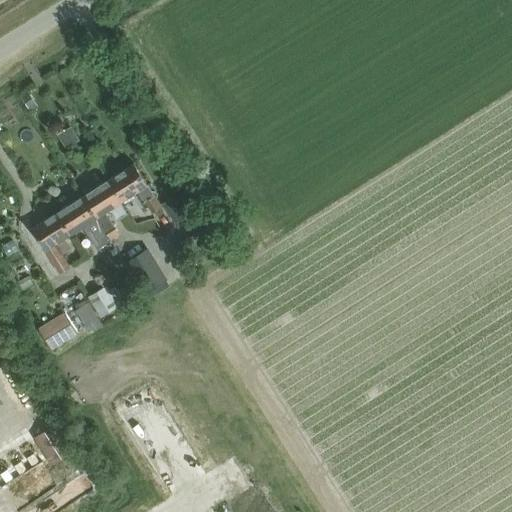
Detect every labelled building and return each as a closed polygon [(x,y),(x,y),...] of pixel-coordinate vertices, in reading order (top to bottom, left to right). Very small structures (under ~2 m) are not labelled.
[(109,179),(122,201),(138,191),(146,203),(153,213),(162,207),(134,163),(109,179)] [(106,211),(122,201),(109,179),(83,195),(111,239),(120,233),(106,211)] [(96,248),(111,239),(83,195),(58,211),(71,233),(82,226),(96,248)] [(188,212),(199,230),(216,219),(206,202),(188,212)] [(60,240),(71,233),(58,211),(35,225),(63,269),(72,264),(64,252),(66,251),(60,240)] [(164,273),(155,258),(148,248),(126,262),(142,287),(164,273)] [(106,285),(87,296),(100,317),(119,306),(106,285)] [(51,350),(78,334),(64,312),(38,327),(51,350)] [(0,370),(0,388),(8,384),(0,370)] [(0,473),(10,488),(52,461),(37,438),(0,462),(0,473)] [(46,492),(54,505),(79,489),(71,476),(46,492)]
